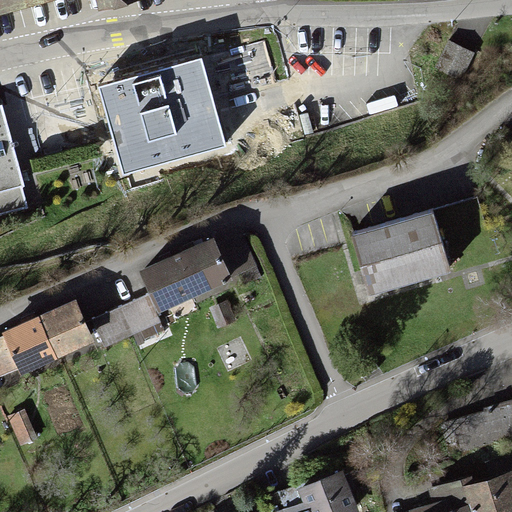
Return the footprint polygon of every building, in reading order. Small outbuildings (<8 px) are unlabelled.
[(450,42),(439,67),(461,77),(472,52),(450,42)] [(202,59),(100,87),(123,173),(225,146),(202,59)] [(0,102),(0,213),(27,206),(6,127),(3,102),(0,102)] [(430,201),(356,222),(371,276),(445,256),(430,201)] [(215,234),(141,264),(156,302),(230,271),(215,234)] [(0,338),(0,361),(3,368),(92,335),(77,296),(7,322),(11,334),(0,338)] [(343,464),(299,479),(309,511),(320,511),(355,500),(343,464)] [(511,511),(511,468),(467,477),(474,511),(511,511)]
